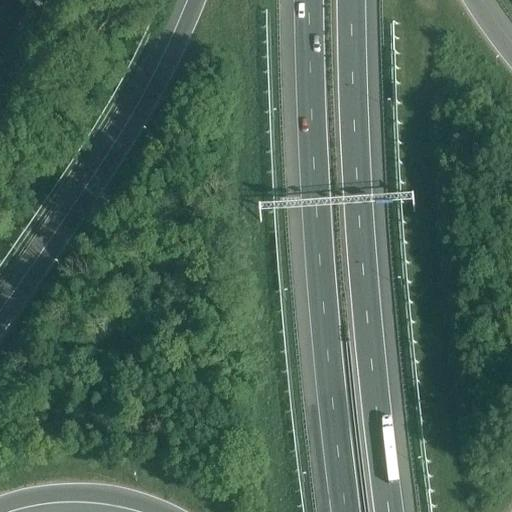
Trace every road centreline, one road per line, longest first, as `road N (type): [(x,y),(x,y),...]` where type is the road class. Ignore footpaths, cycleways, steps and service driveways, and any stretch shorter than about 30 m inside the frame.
road 1 (motorway): [(391,511),(374,390),(352,0)]
road 2 (motorway): [(308,0),(329,374),(347,511)]
road 3 (motorway): [(197,0),(112,173),(0,327)]
road 4 (motorway): [(0,505),(65,492),(172,511)]
